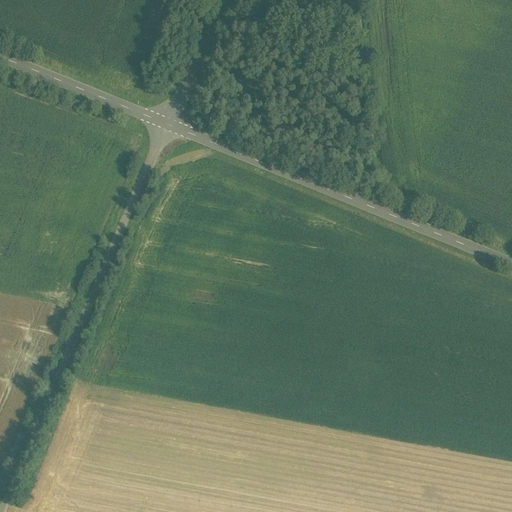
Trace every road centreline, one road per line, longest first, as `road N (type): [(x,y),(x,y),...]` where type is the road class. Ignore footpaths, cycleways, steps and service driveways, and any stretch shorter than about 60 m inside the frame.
road 1 (unclassified): [(166,124),(3,511)]
road 2 (tertiary): [(166,124),(511,264)]
road 3 (tertiary): [(0,57),(166,124)]
road 4 (unclassified): [(221,0),(166,124)]
